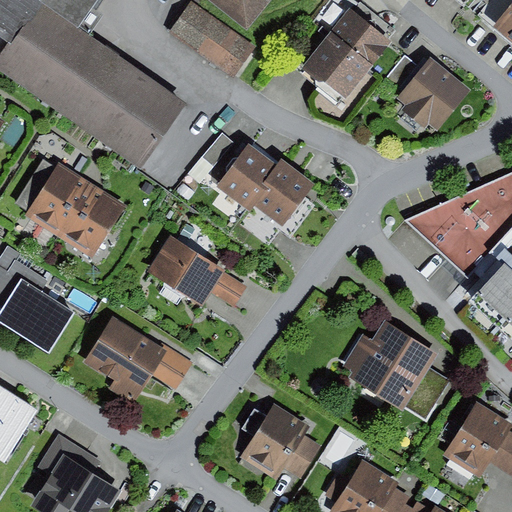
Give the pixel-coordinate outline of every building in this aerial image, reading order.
[(41,1),(40,0),(0,0),(0,66),(14,46),(41,1)] [(41,0),(41,1),(77,28),(96,0),(41,0)] [(208,0),(248,31),(272,0),(208,0)] [(14,46),(0,66),(0,67),(142,167),(186,104),(77,28),(41,1),(14,46)] [(257,47),(191,2),(169,35),(235,79),(257,47)] [(511,41),(511,4),(494,28),(511,41)] [(351,10),(334,32),(375,64),(392,42),(351,10)] [(375,64),(334,32),(303,70),(316,80),(316,88),(338,105),(343,98),(347,100),(375,64)] [(418,67),(406,57),(388,80),(400,89),(418,67)] [(469,91),(429,59),(397,99),(406,106),(402,111),(425,130),(429,125),(437,131),(469,91)] [(200,183),(234,144),(223,134),(189,174),(200,183)] [(278,165),(249,144),(217,187),(246,208),(278,165)] [(26,218),(61,238),(93,185),(59,163),(56,167),(44,159),(16,204),(29,212),(26,218)] [(282,160),(278,165),(246,208),(251,212),(256,205),(284,226),(315,184),(282,160)] [(468,277),(511,229),(511,174),(406,222),(468,277)] [(128,207),(93,185),(61,238),(95,259),(128,207)] [(227,271),(172,236),(149,272),(203,306),(211,292),(234,307),(246,287),(224,273),(227,271)] [(9,246),(0,260),(0,305),(4,308),(21,280),(41,292),(48,281),(16,261),(21,253),(9,246)] [(41,292),(21,280),(4,308),(0,313),(0,321),(49,352),(74,312),(41,292)] [(190,363),(113,317),(85,364),(115,382),(110,390),(136,406),(154,377),(175,389),(190,363)] [(438,355),(386,322),(373,342),(364,336),(344,367),(353,373),(350,378),(402,411),(406,407),(430,368),(438,355)] [(450,381),(430,368),(406,407),(426,420),(450,381)] [(39,411),(0,385),(0,460),(5,464),(39,411)] [(511,425),(511,424),(477,402),(443,456),(481,480),(491,464),(511,476),(511,432),(509,431),(511,425)] [(255,437),(242,458),(277,478),(283,468),(302,480),(322,446),(305,436),(310,427),(275,406),(268,417),(254,409),(242,429),(255,437)] [(101,462),(60,436),(37,472),(48,479),(30,507),(37,511),(109,511),(121,492),(93,475),(101,462)] [(399,484),(364,462),(351,483),(338,476),(325,497),(336,503),(330,511),(381,511),(396,489),(399,484)] [(411,498),(396,489),(381,511),(432,511),(433,511),(418,502),(414,510),(406,505),(411,498)]
